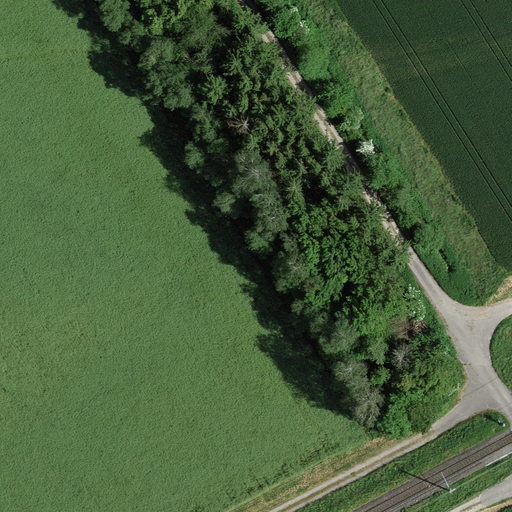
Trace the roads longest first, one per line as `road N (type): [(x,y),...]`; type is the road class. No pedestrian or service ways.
road 1 (track): [(254,0),(463,335)]
road 2 (track): [(283,511),(501,392)]
